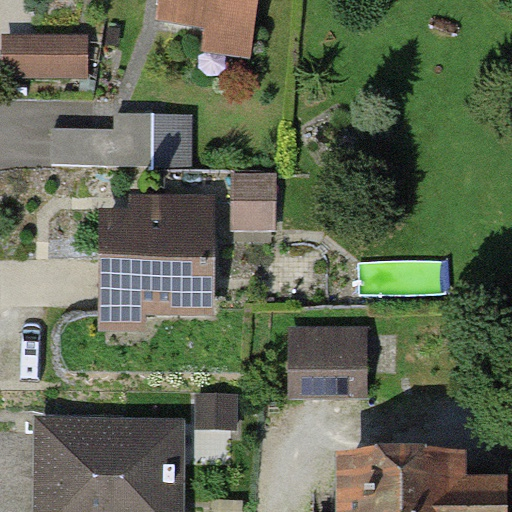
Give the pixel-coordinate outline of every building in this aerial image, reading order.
[(170,0),(167,21),(249,33),(253,0),(170,0)] [(8,44),(8,76),(88,77),(88,45),(8,44)] [(415,130),(392,137),(408,196),(495,172),(469,77),(405,95),(415,130)] [(54,135),(54,167),(153,168),(153,121),(117,120),(117,135),(54,135)] [(276,182),(236,181),(236,215),(256,216),(256,207),(276,207),(276,182)] [(160,224),(107,224),(107,313),(211,314),(211,204),(161,203),(160,224)] [(298,354),(298,396),(364,397),(364,355),(298,354)] [(44,487),(43,511),(177,511),(177,432),(54,432),(53,487),(44,487)] [(463,468),(344,469),(344,511),(501,511),(501,493),(463,494),(463,468)]
